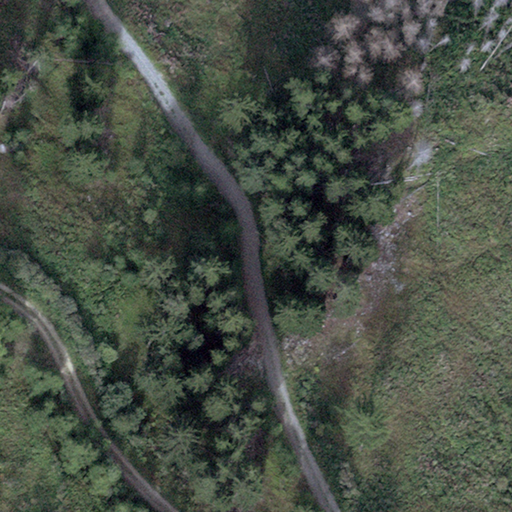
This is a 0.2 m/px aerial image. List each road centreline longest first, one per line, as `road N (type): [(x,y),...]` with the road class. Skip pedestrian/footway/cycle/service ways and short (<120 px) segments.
road 1 (track): [(96,0),(239,202),(260,315),(298,446),(335,511)]
road 2 (track): [(173,511),(106,443),(49,324),(0,290)]
